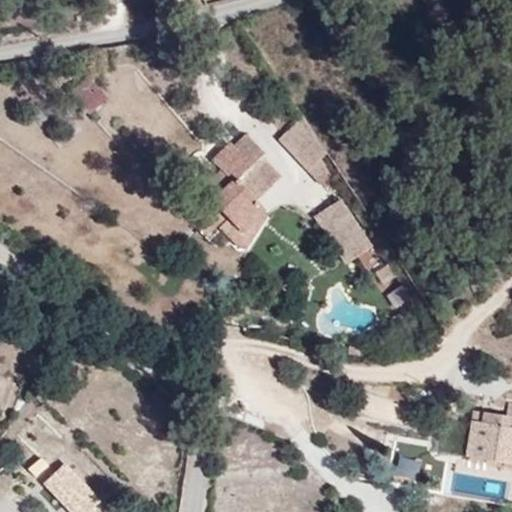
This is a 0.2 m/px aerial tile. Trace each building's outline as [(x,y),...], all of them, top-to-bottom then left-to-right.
[(287,139),(328,185),(339,175),(327,159),(335,153),(312,116),(287,139)] [(281,195),(259,175),(265,167),(242,147),(221,169),(229,178),(208,198),(237,227),(249,239),(274,215),(268,209),(281,195)] [(352,267),(378,250),(347,203),(321,220),(352,267)] [(256,245),(281,222),(274,215),(249,239),(256,245)] [(243,258),(256,245),(249,239),(237,227),(224,240),(243,258)] [(511,404),(511,405),(509,418),(486,413),(483,424),(473,422),(467,455),(511,464),(511,404)] [(476,411),(473,422),(483,424),(486,413),(476,411)] [(423,476),(422,489),(511,497),(511,469),(426,462),(428,440),(389,436),(386,473),(423,476)]
